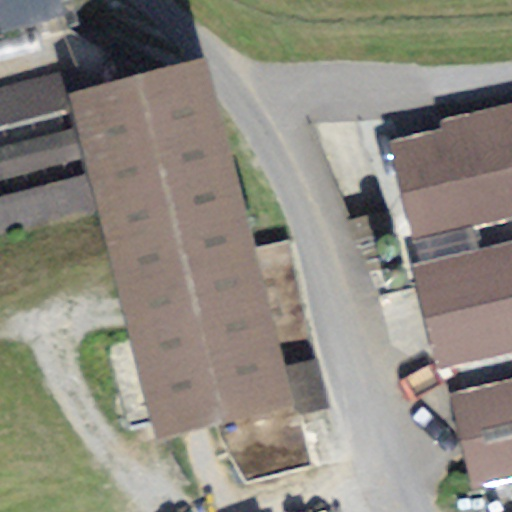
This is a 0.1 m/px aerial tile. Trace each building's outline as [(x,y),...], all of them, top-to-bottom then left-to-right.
[(0,0),(0,34),(63,18),(58,0),(0,0)] [(0,234),(114,205),(90,111),(80,73),(0,93),(0,234)] [(192,85),(90,111),(114,205),(169,421),(271,395),(192,85)] [(511,211),(511,126),(406,152),(425,232),(511,211)] [(511,265),(438,283),(454,349),(511,334),(511,265)] [(485,480),(511,473),(511,388),(466,400),(485,480)]
